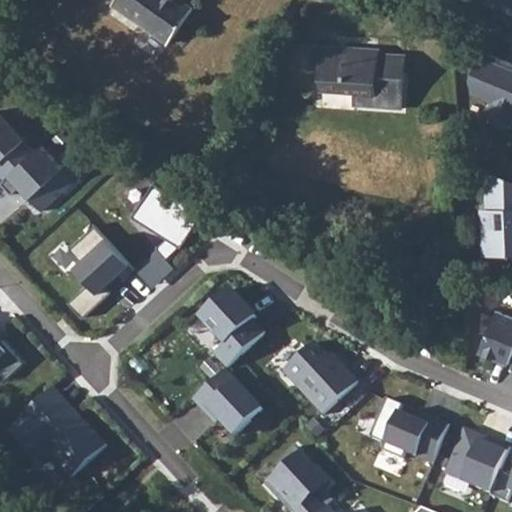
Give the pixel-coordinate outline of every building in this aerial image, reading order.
[(170,43),(194,8),(182,0),(115,0),(113,4),(170,43)] [(379,49),(317,45),(317,47),(302,46),(300,75),(315,76),(316,67),(326,69),(325,90),(358,93),(357,104),(402,108),(405,56),(379,54),(379,49)] [(511,62),(483,51),(471,80),(473,94),(492,103),(486,119),(510,129),(511,123),(511,62)] [(36,151),(0,111),(0,173),(6,179),(36,151)] [(77,180),(43,145),(36,151),(6,179),(2,183),(12,194),(21,186),(44,211),(77,180)] [(511,180),(488,171),(490,205),(511,203),(511,180)] [(204,213),(155,182),(133,217),(168,238),(158,248),(162,252),(140,273),(151,285),(173,264),(168,258),(181,246),(182,248),(204,213)] [(511,209),(485,210),(487,251),(511,249),(511,209)] [(137,269),(96,226),(71,249),(82,262),(76,268),(91,284),(70,303),(84,317),(113,291),(107,285),(118,275),(124,281),(137,269)] [(451,258),(425,258),(426,303),(451,303),(451,258)] [(232,289),(202,317),(227,344),(216,354),(229,368),(267,333),(255,320),(258,317),(232,289)] [(511,316),(499,311),(481,352),(509,364),(511,356),(511,316)] [(0,374),(5,380),(24,362),(3,340),(1,342),(0,341),(0,374)] [(316,342),(285,371),(324,415),(360,382),(339,359),(336,362),(316,342)] [(264,409),(227,370),(194,400),(216,424),(221,419),(236,435),(264,409)] [(48,393),(8,430),(40,464),(50,454),(72,478),(108,446),(75,410),(69,416),(48,393)] [(403,405),(388,398),(371,437),(386,443),(383,450),(404,459),(407,452),(434,464),(450,424),(425,412),(421,420),(401,411),(403,405)] [(445,474),(492,493),(501,471),(511,447),(465,428),(445,474)] [(331,482),(297,446),(277,465),(282,470),(266,484),(292,511),(321,511),(329,505),(335,500),(328,493),(319,502),(315,497),(331,482)] [(492,493),(491,495),(509,503),(511,495),(511,475),(501,471),(492,493)]
